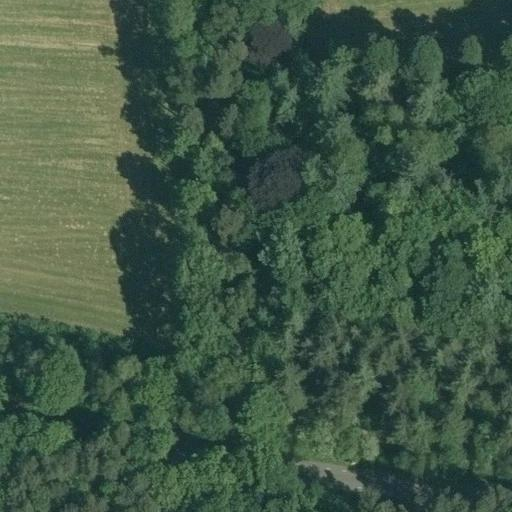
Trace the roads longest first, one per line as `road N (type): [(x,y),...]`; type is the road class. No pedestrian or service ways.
road 1 (tertiary): [(511,498),(204,454)]
road 2 (tertiary): [(204,454),(0,415)]
